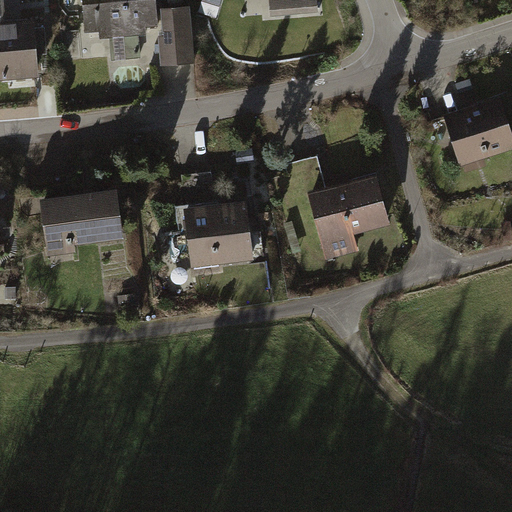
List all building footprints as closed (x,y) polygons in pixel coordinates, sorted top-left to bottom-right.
[(0,0),(0,67),(35,65),(31,13),(2,16),(0,0)] [(83,0),(86,35),(105,34),(106,40),(152,37),(151,28),(167,27),(168,38),(162,38),(164,67),(202,64),(198,7),(165,9),(164,0),(83,0)] [(273,0),(276,19),(326,14),(324,0),(273,0)] [(511,117),(504,94),(446,113),(464,170),(511,154),(511,117)] [(322,158),(287,166),(294,198),(313,194),(329,190),(322,158)] [(214,175),(174,179),(177,211),(189,210),(217,208),(214,175)] [(329,190),(313,194),(329,260),(363,252),(359,235),(397,226),(385,177),(329,190)] [(126,194),(46,201),(52,260),(83,257),(82,249),(131,244),(126,194)] [(217,208),(189,210),(195,271),(258,265),(252,204),(217,208)] [(21,290),(8,290),(9,303),(21,302),(21,290)] [(142,292),(122,296),(124,313),(145,310),(142,292)]
